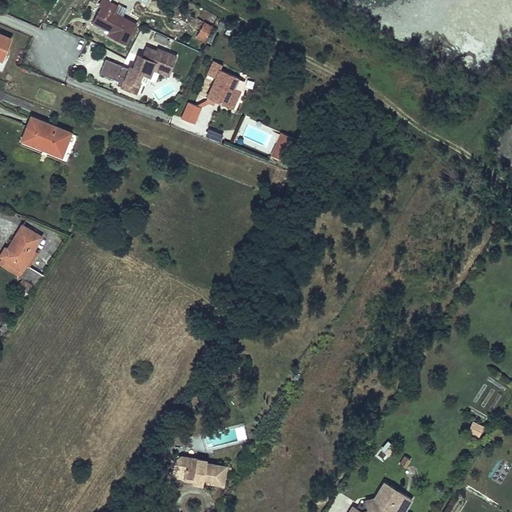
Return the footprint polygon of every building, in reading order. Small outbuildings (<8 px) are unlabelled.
[(125,43),(137,24),(116,11),(119,6),(109,0),(102,0),(100,4),(104,6),(95,20),(112,31),(110,34),(125,43)] [(195,36),(204,41),(212,26),(202,21),(195,36)] [(230,37),(234,28),(220,22),(216,30),(230,37)] [(12,39),(0,33),(0,57),(3,59),(12,39)] [(139,81),(143,72),(151,75),(154,68),(155,66),(161,68),(160,70),(169,74),(176,55),(159,48),(158,50),(147,46),(143,56),(139,54),(134,68),(130,66),(129,68),(123,66),(123,65),(106,59),(100,72),(119,80),(121,75),(126,77),(123,86),(138,92),(142,82),(139,81)] [(227,106),(241,77),(224,69),(226,65),(214,60),(207,74),(218,79),(209,98),(227,106)] [(143,72),(139,81),(142,82),(148,84),(151,75),(143,72)] [(123,86),(126,77),(121,75),(119,80),(118,84),(123,86)] [(186,105),(179,121),(191,126),(198,110),(186,105)] [(63,155),(72,132),(33,117),(24,140),(63,155)] [(220,142),(223,134),(208,128),(205,137),(220,142)] [(269,155),(282,161),(293,138),(280,132),(269,155)] [(22,233),(42,241),(44,239),(27,225),(22,233)] [(36,286),(44,275),(28,264),(42,241),(22,233),(12,250),(9,248),(3,258),(9,262),(7,266),(36,286)] [(470,421),(467,434),(479,437),(483,424),(470,421)] [(403,454),(398,465),(406,469),(411,458),(403,454)] [(177,459),(172,465),(171,469),(182,470),(184,463),(194,465),(195,462),(177,459)] [(194,465),(184,463),(182,470),(171,469),(170,475),(175,482),(191,484),(191,482),(202,483),(201,486),(220,489),(222,474),(222,469),(204,466),(203,463),(195,462),(194,465)] [(191,484),(190,488),(200,490),(201,486),(202,483),(191,482),(191,484)] [(401,511),(409,501),(382,484),(372,501),(364,503),(363,511),(357,511),(354,510),(351,508),(348,511),(401,511)] [(357,505),(354,510),(357,511),(363,511),(364,503),(362,503),(357,505)]
